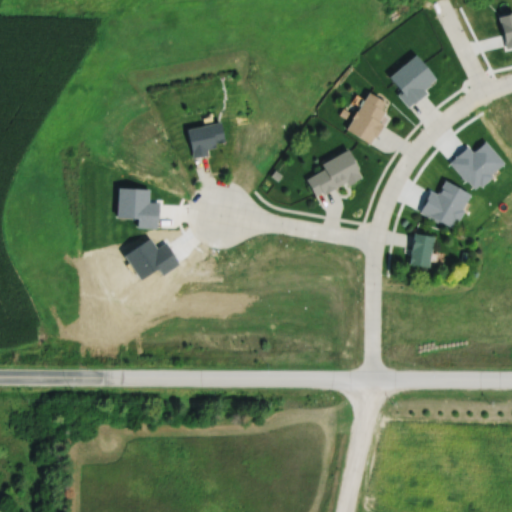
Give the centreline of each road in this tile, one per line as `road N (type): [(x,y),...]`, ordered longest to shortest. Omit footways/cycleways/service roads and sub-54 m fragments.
road 1 (tertiary): [(511,382),(0,380)]
road 2 (residential): [(380,382),(387,216),(418,156),(445,127),(511,85)]
road 3 (residential): [(381,247),(223,216)]
road 4 (residential): [(342,511),(380,382)]
